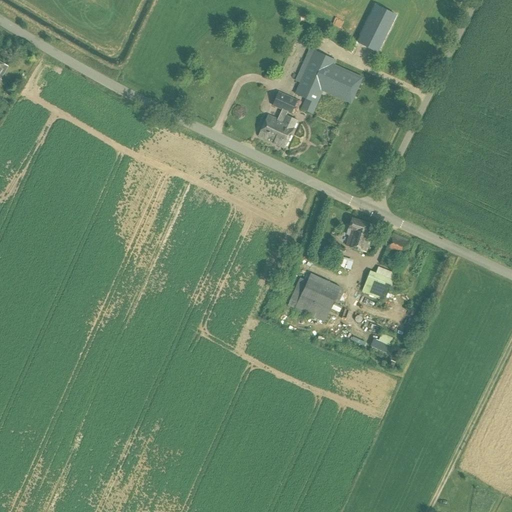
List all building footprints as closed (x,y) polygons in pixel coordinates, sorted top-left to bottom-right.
[(357,44),(377,54),(397,16),(376,6),(357,44)] [(294,94),(305,99),(300,109),(312,114),(322,92),(351,104),(363,77),(335,64),(336,61),(309,48),(295,81),(299,83),(294,94)] [(291,114),(297,100),(278,91),(272,106),(282,110),(278,119),(269,114),(259,136),(285,148),(297,120),(286,115),(287,113),(291,114)] [(367,253),(376,225),(352,218),(347,234),(348,235),(345,246),(367,253)] [(402,257),(409,240),(392,233),(385,250),(402,257)] [(350,270),(353,261),(342,257),(339,266),(350,270)] [(384,301),(392,281),(381,276),(370,272),(362,292),(384,301)] [(341,287),(310,273),(307,281),(300,278),(287,305),(324,322),(334,301),(337,303),(343,290),(340,288),(341,287)] [(334,302),(331,309),(339,313),(342,306),(334,302)]
